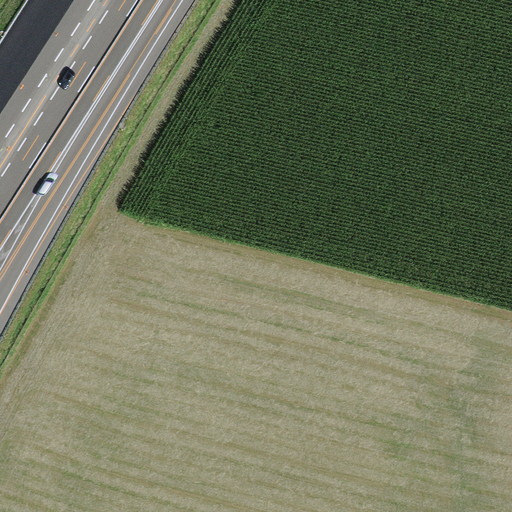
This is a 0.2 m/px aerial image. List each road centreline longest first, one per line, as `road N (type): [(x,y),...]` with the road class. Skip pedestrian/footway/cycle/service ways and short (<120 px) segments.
road 1 (motorway): [(0,304),(174,0)]
road 2 (motorway): [(0,215),(137,0)]
road 3 (motorway): [(76,0),(0,111)]
